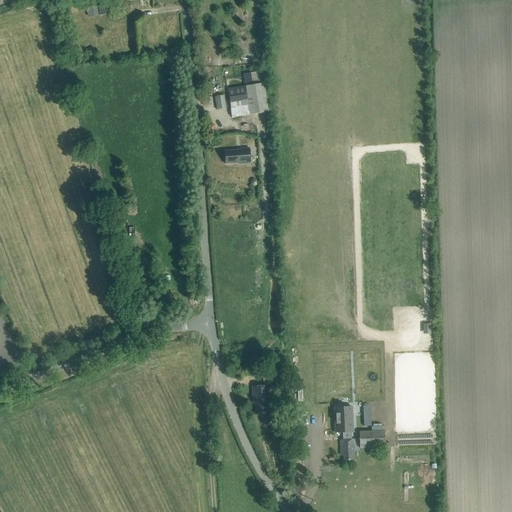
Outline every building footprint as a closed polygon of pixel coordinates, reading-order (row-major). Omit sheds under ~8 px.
[(98,11),(110,9),(109,1),(97,3),(98,11)] [(98,16),(96,5),(86,6),(88,18),(98,16)] [(109,50),(124,49),(123,33),(109,33),(109,50)] [(231,108),(232,117),(267,112),(263,84),(252,86),(250,73),(243,74),(245,87),(228,89),(229,96),(224,96),(224,95),(214,97),(216,110),(231,108)] [(226,151),(227,165),(240,164),(240,165),(252,164),(250,148),(241,149),(241,150),(226,151)] [(273,372),(274,390),(284,389),(283,371),(273,372)] [(268,413),(267,404),(269,404),(269,386),(252,387),(252,399),(255,399),(255,414),(268,413)] [(352,407),(334,408),(335,433),(343,433),(343,440),(340,440),(341,456),(343,456),(344,461),(352,460),(352,449),(354,449),(353,439),(351,439),(351,432),(353,432),(352,407)] [(385,431),(359,432),(360,448),(385,447),(385,431)]
